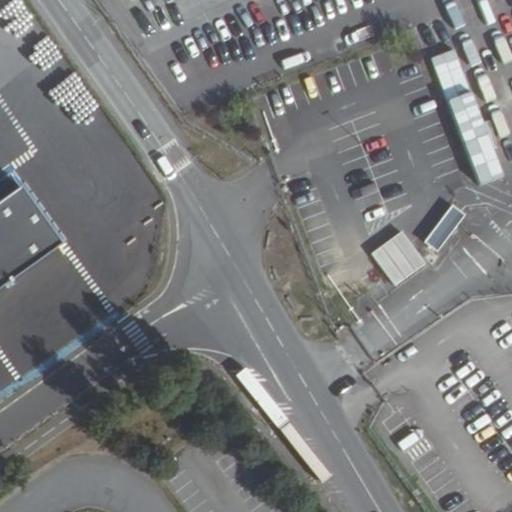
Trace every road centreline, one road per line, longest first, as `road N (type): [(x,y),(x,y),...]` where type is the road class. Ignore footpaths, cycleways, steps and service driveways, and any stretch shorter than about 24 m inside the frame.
road 1 (unknown): [(232,0),(139,42),(179,89),(426,0)]
road 2 (secondary): [(242,275),(198,192),(61,0)]
road 3 (unclassified): [(0,435),(204,290),(242,275)]
road 4 (secondary): [(383,511),(242,275)]
road 5 (unknown): [(403,362),(486,491),(511,499)]
